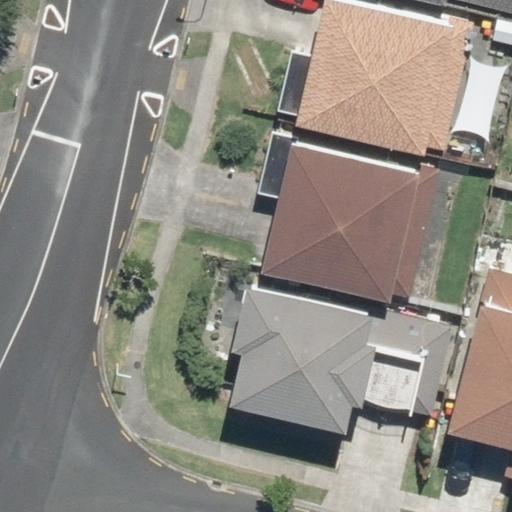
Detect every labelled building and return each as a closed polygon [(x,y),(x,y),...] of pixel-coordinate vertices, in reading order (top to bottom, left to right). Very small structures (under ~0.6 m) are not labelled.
[(465,22),(361,0),(306,0),(296,48),(282,45),(269,105),(283,108),(280,122),(435,156),(465,22)] [(511,0),(427,0),(511,18),(511,0)] [(434,164),(263,127),(249,190),(263,193),(247,268),(403,303),(434,164)] [(511,485),(511,270),(483,263),(474,297),(467,295),(432,426),(510,446),(500,482),(511,485)] [(446,325),(231,278),(216,347),(226,349),(214,402),(341,430),(348,398),(426,416),(446,325)]
